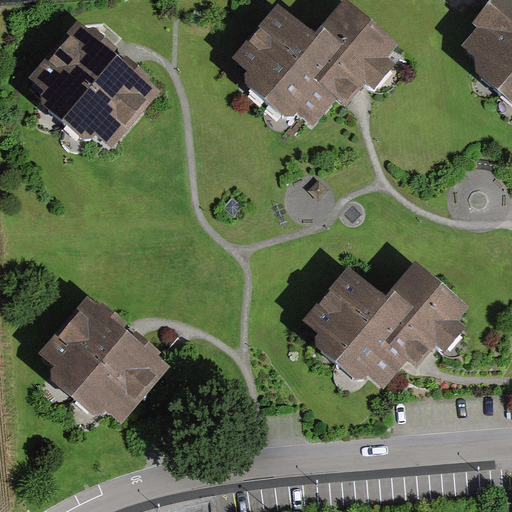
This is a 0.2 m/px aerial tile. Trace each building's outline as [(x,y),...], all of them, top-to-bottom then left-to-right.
[(511,0),(467,54),(511,91),(511,0)] [(279,14),(235,65),(313,131),(336,105),(345,113),(396,53),(346,11),(316,46),(279,14)] [(152,101),(80,42),(37,94),(109,153),(152,101)] [(348,283),(305,334),(383,400),(405,374),(415,382),(465,322),(415,280),(385,315),(348,283)] [(164,373),(92,314),(49,366),(121,425),(164,373)]
